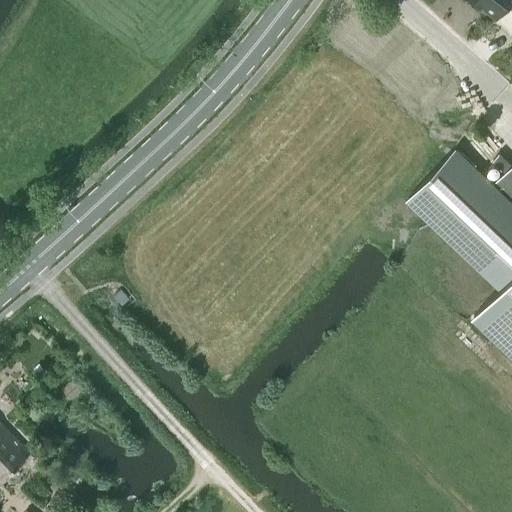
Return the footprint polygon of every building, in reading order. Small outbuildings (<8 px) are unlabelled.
[(511,0),(470,0),(479,6),(481,3),(497,16),(507,3),(511,6),(511,0)] [(511,270),(511,204),(492,186),(459,154),(454,150),(408,198),(499,284),(511,270)] [(511,165),(492,186),(511,204),(511,165)] [(511,273),(473,315),(511,352),(511,273)] [(0,481),(28,454),(0,425),(0,481)]
